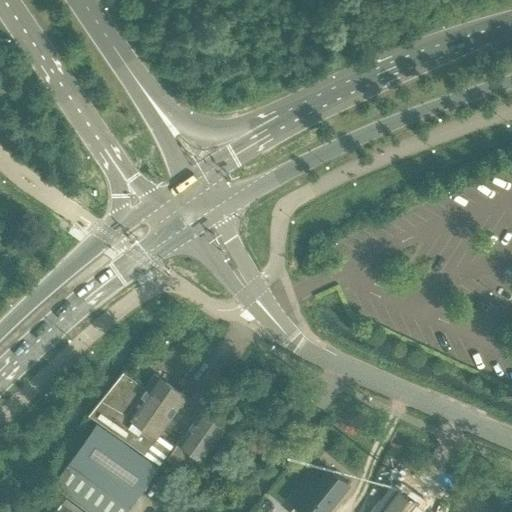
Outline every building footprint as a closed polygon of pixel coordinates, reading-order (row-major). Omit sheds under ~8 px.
[(88,416),(144,455),(185,396),(154,374),(144,388),(123,373),(122,372),(87,415),(88,416)] [(166,458),(180,469),(192,453),(201,459),(225,424),(201,407),(166,458)] [(96,425),(53,485),(91,511),(125,511),(157,467),(96,425)] [(290,511),(327,511),(349,486),(322,464),(291,504),(294,507),(290,511)] [(409,511),(415,505),(416,505),(417,504),(405,495),(396,489),(396,490),(397,491),(388,502),(384,507),(381,505),(377,511),(376,511),(409,511)]
